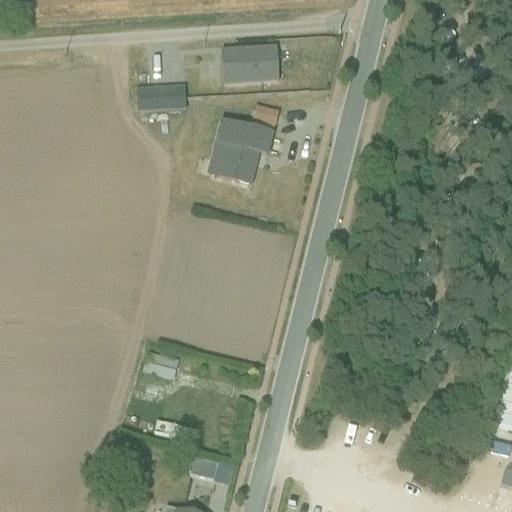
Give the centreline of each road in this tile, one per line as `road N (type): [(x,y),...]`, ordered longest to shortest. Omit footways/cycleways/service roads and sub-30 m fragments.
road 1 (tertiary): [(371,23),(253,511)]
road 2 (unclassified): [(0,49),(371,23)]
